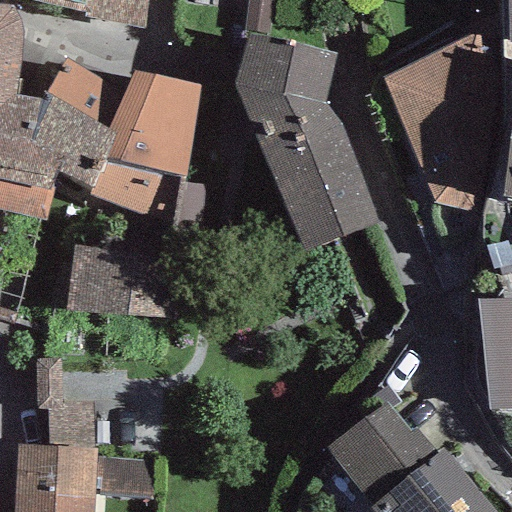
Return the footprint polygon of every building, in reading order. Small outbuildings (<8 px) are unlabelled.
[(30,0),(82,12),(83,0),(30,0)] [(83,0),(82,12),(83,19),(146,29),(148,0),(83,0)] [(246,0),(242,29),(266,32),(270,0),(246,0)] [(0,106),(15,94),(21,37),(21,20),(11,6),(0,5),(0,106)] [(476,33),(381,78),(433,204),(477,212),(506,67),(476,33)] [(232,84),(305,252),(377,223),(338,127),(325,102),(328,89),(335,52),(249,34),(238,63),(232,84)] [(183,177),(201,85),(133,71),(124,92),(65,59),(47,92),(108,129),(115,136),(106,159),(162,172),(183,177)] [(0,210),(43,222),(57,170),(92,188),(106,159),(115,136),(108,129),(47,92),(44,100),(15,94),(0,106),(0,210)] [(511,127),(503,197),(511,198),(511,127)] [(92,188),(88,195),(144,215),(162,172),(106,159),(92,188)] [(221,190),(178,184),(170,233),(221,235),(221,190)] [(176,262),(73,248),(68,316),(174,317),(176,262)] [(511,298),(477,300),(490,413),(511,412),(511,298)] [(61,359),(35,360),(37,410),(45,409),(63,408),(63,401),(61,359)] [(372,507),(437,455),(415,427),(410,431),(386,400),(325,449),(372,507)] [(45,409),(48,447),(92,450),(90,403),(63,401),(63,408),(45,409)] [(48,447),(17,446),(13,511),(92,511),(93,492),(95,459),(96,449),(92,450),(48,447)] [(372,507),(370,508),(373,511),(495,511),(443,450),(437,455),(372,507)] [(95,459),(93,492),(160,497),(162,463),(95,459)]
